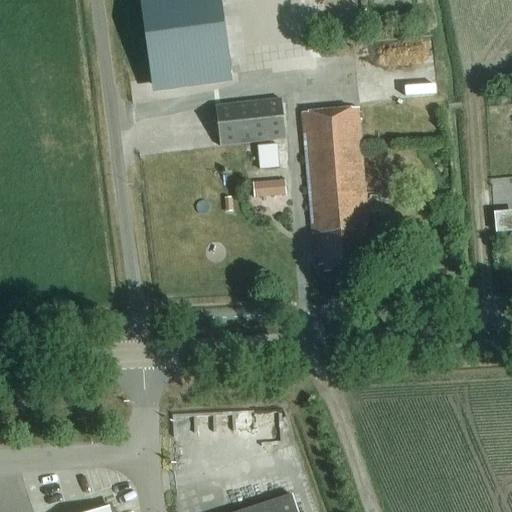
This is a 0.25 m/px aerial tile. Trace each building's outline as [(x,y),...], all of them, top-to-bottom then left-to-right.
[(221,0),(141,0),(154,94),(233,83),(221,0)] [(282,100),(217,107),(221,148),(286,141),(282,100)] [(372,252),(393,250),(392,237),(371,238),(360,109),(304,114),(314,235),(315,235),(317,258),(319,258),(320,266),(325,266),(326,273),(367,269),(366,262),(372,262),(372,252)] [(261,183),(253,184),(254,198),(262,197),(261,183)] [(511,208),(496,209),(497,231),(511,230),(511,208)] [(298,511),(293,497),(246,511),(298,511)]
